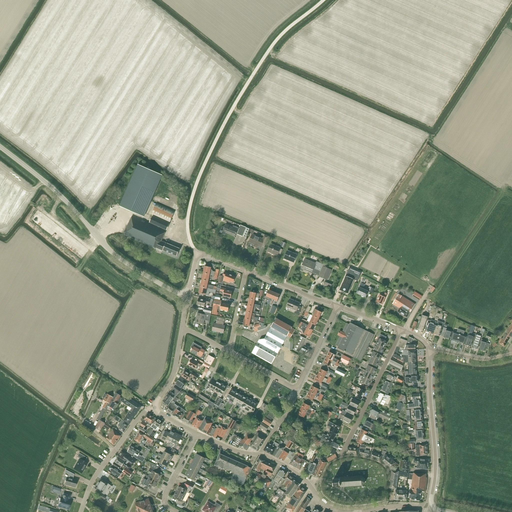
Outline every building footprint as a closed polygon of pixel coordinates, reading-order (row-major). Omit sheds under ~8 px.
[(120,207),(143,217),(161,175),(138,165),(120,207)] [(175,211),(156,203),(151,214),(170,222),(175,211)] [(149,223),(158,226),(157,227),(140,219),(135,217),(132,216),(123,235),(124,235),(156,249),(157,248),(163,251),(163,250),(177,256),(180,249),(161,241),(166,231),(159,228),(159,227),(166,230),(169,224),(152,217),(149,223)] [(239,229),(233,226),(232,227),(226,224),(223,231),(235,236),(236,236),(237,234),(245,238),(249,229),(241,225),(239,229)] [(252,235),(249,242),(261,247),(264,240),(253,235),(252,235)] [(268,252),(277,256),(278,253),(280,255),(282,250),(280,249),(280,247),(271,244),(268,252)] [(297,254),(288,251),(284,259),(294,263),(297,254)] [(312,273),(319,276),(327,280),(331,270),(328,269),(329,266),(316,261),(316,263),(305,259),(301,269),(312,273)] [(213,271),(211,269),(211,267),(205,266),(203,273),(212,275),(215,276),(218,276),(218,273),(219,270),(216,269),(216,272),(213,271)] [(340,290),(348,294),(354,280),(358,281),(361,273),(349,268),(346,276),(340,290)] [(203,273),(202,280),(208,281),(209,278),(211,278),(212,275),(203,273)] [(224,281),(229,283),(230,281),(233,282),(235,277),(226,274),(224,273),(223,275),(225,276),(224,281)] [(209,288),(216,290),(217,290),(217,287),(215,286),(213,286),(209,285),(207,285),(208,281),(202,280),(200,287),(209,288)] [(368,291),(369,292),(372,293),(374,289),(369,287),(367,291),(363,289),(365,284),(362,283),(359,288),(359,287),(358,291),(357,291),(357,292),(357,293),(365,297),(368,291)] [(209,288),(200,287),(199,293),(205,295),(209,295),(209,292),(215,293),(216,290),(209,288)] [(220,291),(224,292),(223,296),(231,298),(232,292),(226,290),(226,289),(221,288),(220,291)] [(266,296),(270,298),(267,303),(270,304),(274,292),(269,290),(266,296)] [(414,295),(421,299),(424,296),(416,291),(414,295)] [(255,300),(258,301),(259,294),(251,292),(249,299),(255,300)] [(272,305),(273,302),(274,300),(277,301),(280,295),(274,292),(270,304),(272,305)] [(382,305),(385,297),(387,294),(382,292),(381,295),(379,295),(376,302),(382,305)] [(392,304),(400,308),(398,312),(407,317),(410,312),(415,304),(399,294),(392,304)] [(229,305),(221,303),(219,303),(220,300),(215,299),(214,303),(217,304),(217,306),(220,307),(220,309),(228,311),(229,305)] [(248,305),(253,307),(260,308),(260,305),(254,304),(255,300),(249,299),(248,305)] [(287,307),(296,310),(295,313),(298,315),(302,307),(298,306),(299,303),(290,299),(287,307)] [(246,312),(255,314),(258,314),(259,312),(252,311),(253,307),(248,305),(246,312)] [(315,309),(311,315),(313,316),(319,319),(322,312),(315,309)] [(208,319),(210,314),(205,312),(204,315),(197,313),(195,323),(203,324),(204,318),(208,319)] [(258,321),(258,318),(254,317),(255,314),(246,312),(245,319),(250,320),(254,321),(258,321)] [(434,334),(436,328),(435,328),(436,325),(435,324),(436,322),(431,320),(430,321),(428,320),(428,317),(422,315),(417,328),(424,331),(427,321),(428,322),(425,331),(431,333),(431,334),(433,335),(434,334)] [(316,325),(319,319),(313,316),(310,322),(316,325)] [(224,319),(221,318),(217,317),(216,324),(214,323),(212,331),(223,333),(225,326),(223,325),(224,319)] [(292,328),(292,327),(276,318),(271,327),(264,339),(259,340),(252,353),(271,364),(280,348),(281,349),(283,346),(282,346),(287,336),(291,337),(295,330),(292,328)] [(249,327),(249,326),(252,327),(253,325),(250,324),(250,320),(245,319),(243,325),(249,327)] [(434,334),(440,336),(443,327),(444,323),(438,321),(436,325),(435,328),(436,328),(434,334)] [(299,325),(302,326),(307,328),(312,331),(316,325),(310,322),(308,326),(305,324),(303,323),(301,322),(299,325)] [(347,323),(342,332),(340,331),(337,335),(340,336),(336,345),(338,346),(337,348),(352,355),(364,330),(350,323),(349,325),(347,323)] [(446,330),(447,329),(443,327),(441,335),(444,336),(444,337),(450,339),(452,331),(446,330)] [(304,335),(309,338),(312,331),(307,328),(304,335)] [(464,344),(465,344),(467,336),(464,335),(465,331),(458,329),(457,333),(453,332),(450,340),(456,342),(457,343),(458,343),(459,343),(464,344)] [(367,331),(361,343),(354,356),(361,360),(374,335),(367,331)] [(479,335),(476,334),(472,347),(478,349),(480,341),(481,341),(482,338),(482,337),(484,332),(480,331),(479,335)] [(468,335),(467,336),(465,344),(465,345),(471,346),(474,337),(471,336),(472,333),(469,332),(468,335)] [(386,337),(380,334),(376,343),(385,348),(387,342),(385,341),(386,337)] [(410,343),(411,343),(413,339),(409,337),(407,341),(404,349),(407,349),(415,349),(415,344),(410,344),(410,343)] [(404,349),(407,341),(400,338),(397,346),(404,349)] [(499,342),(500,343),(499,344),(504,347),(507,342),(503,339),(501,338),(499,342)] [(487,343),(481,341),(478,349),(484,351),(487,343)] [(201,349),(202,348),(193,343),(191,347),(192,348),(191,351),(197,355),(198,353),(202,356),(205,351),(201,349)] [(373,349),(375,350),(378,351),(377,353),(380,355),(381,353),(382,353),(385,348),(376,343),(373,349)] [(375,350),(374,352),(373,351),(371,357),(380,361),(382,356),(380,355),(377,353),(378,351),(375,350)] [(338,360),(334,358),(335,355),(329,352),(326,358),(332,361),(333,361),(336,362),(336,363),(339,364),(340,361),(338,360)] [(209,355),(205,362),(211,365),(214,359),(209,355)] [(368,363),(370,364),(373,365),(372,367),(375,368),(376,366),(377,367),(380,361),(371,357),(368,363)] [(323,363),(330,366),(331,363),(338,367),(339,364),(336,363),(336,362),(333,361),(332,361),(326,358),(323,363)] [(391,358),(388,365),(401,371),(403,367),(405,368),(407,365),(404,364),(391,358)] [(198,364),(199,365),(199,366),(201,367),(202,364),(194,360),(193,361),(191,360),(188,365),(196,369),(198,364)] [(405,375),(416,374),(416,362),(408,363),(408,371),(405,371),(405,375)] [(370,364),(369,366),(368,365),(365,371),(374,375),(377,369),(375,368),(372,367),(373,365),(370,364)] [(321,369),(318,375),(324,378),(327,372),(321,369)] [(191,377),(197,381),(199,377),(192,373),(191,375),(185,371),(181,376),(189,381),(190,381),(191,380),(190,380),(191,377)] [(365,371),(363,376),(372,381),(374,375),(365,371)] [(390,371),(389,372),(386,379),(393,382),(394,380),(395,380),(396,377),(394,376),(395,374),(390,371)] [(91,373),(81,389),(83,390),(90,378),(92,379),(94,375),(91,373)] [(321,384),(324,378),(318,375),(315,380),(321,384)] [(360,382),(369,386),(372,381),(363,376),(360,382)] [(212,378),(206,389),(209,390),(210,387),(215,390),(220,382),(212,378)] [(185,384),(179,379),(175,385),(181,390),(185,384)] [(391,389),(393,384),(386,380),(383,385),(391,389)] [(219,396),(221,397),(227,387),(220,382),(215,390),(220,393),(219,396)] [(391,389),(383,385),(380,391),(388,394),(391,389)] [(172,400),(173,401),(176,396),(181,390),(175,386),(173,389),(171,392),(169,395),(168,394),(163,401),(168,405),(172,400)] [(318,393),(316,393),(318,389),(312,386),(309,392),(317,396),(318,393)] [(354,392),(357,394),(356,396),(361,399),(365,391),(360,388),(359,388),(357,387),(354,392)] [(232,389),(226,400),(228,401),(230,398),(235,401),(239,393),(232,389)] [(313,401),(314,397),(316,398),(317,396),(309,392),(306,398),(313,401)] [(389,396),(380,392),(375,401),(384,405),(389,396)] [(120,397),(121,396),(116,393),(107,407),(113,411),(118,404),(117,404),(121,398),(120,397)] [(195,397),(188,393),(185,398),(192,402),(195,397)] [(237,402),(242,405),(246,397),(239,393),(235,401),(233,404),(235,405),(237,402)] [(200,394),(198,396),(207,402),(209,400),(200,394)] [(403,395),(400,394),(397,399),(400,400),(399,402),(404,404),(406,405),(405,396),(403,395)] [(411,395),(412,400),(412,404),(407,404),(408,409),(421,408),(420,394),(411,395)] [(104,400),(108,402),(107,404),(106,403),(103,408),(106,409),(108,405),(109,405),(110,403),(113,398),(107,395),(104,400)] [(141,406),(133,401),(124,395),(120,401),(131,408),(130,409),(123,420),(129,424),(141,406)] [(176,397),(173,401),(172,400),(171,401),(172,402),(166,410),(172,415),(178,406),(174,403),(178,399),(176,397)] [(197,397),(193,403),(200,406),(203,401),(197,397)] [(218,407),(222,400),(218,397),(214,404),(218,407)] [(252,415),(258,404),(246,397),(242,405),(240,408),(252,415)] [(358,405),(359,405),(360,404),(360,403),(360,402),(351,398),(351,399),(352,399),(349,405),(357,409),(358,405)] [(347,410),(346,410),(345,411),(354,415),(356,410),(349,406),(348,406),(348,405),(342,402),(341,404),(344,405),(348,407),(347,410)] [(308,409),(310,406),(304,403),(301,409),(313,415),(315,412),(312,411),(308,409)] [(181,420),(184,414),(186,411),(178,406),(176,409),(172,415),(181,420)] [(97,419),(100,421),(106,410),(103,408),(97,419)] [(380,412),(372,408),(369,414),(370,415),(369,417),(375,420),(375,419),(376,420),(379,415),(389,420),(391,417),(380,412)] [(304,418),(306,414),(312,418),(313,415),(301,409),(298,415),(304,418)] [(414,409),(414,412),(415,419),(415,421),(422,421),(421,409),(414,409)] [(185,415),(181,420),(189,425),(189,424),(192,419),(195,414),(190,411),(187,416),(185,415)] [(338,418),(343,421),(343,420),(350,423),(353,417),(346,413),(347,412),(343,411),(341,415),(340,414),(338,418)] [(146,430),(144,429),(147,424),(150,426),(155,418),(147,414),(138,429),(144,433),(146,430)] [(120,419),(121,418),(117,415),(116,416),(114,418),(119,422),(119,421),(120,422),(118,425),(121,427),(119,429),(123,433),(129,425),(120,419)] [(203,421),(196,417),(194,420),(192,419),(189,424),(191,425),(198,429),(203,421)] [(156,418),(150,427),(152,427),(151,429),(150,428),(147,434),(150,435),(154,429),(158,431),(160,428),(163,423),(156,418)] [(272,422),(265,418),(263,422),(269,426),(272,422)] [(213,423),(214,421),(212,419),(210,422),(205,419),(199,429),(206,433),(211,425),(213,423)] [(231,419),(227,427),(232,429),(236,422),(231,419)] [(95,428),(100,431),(105,423),(100,420),(95,428)] [(374,424),(366,420),(363,425),(371,429),(374,424)] [(331,428),(327,436),(324,434),(322,437),(332,443),(335,436),(336,437),(338,432),(338,431),(340,427),(329,421),(327,426),(331,428)] [(423,429),(422,421),(415,421),(416,429),(423,429)] [(113,427),(106,422),(103,426),(110,431),(113,427)] [(252,443),(250,446),(258,451),(266,438),(257,432),(258,429),(260,427),(254,424),(254,423),(249,431),(250,431),(254,434),(257,436),(252,443)] [(262,423),(260,426),(266,431),(269,427),(262,423)] [(212,436),(218,426),(216,425),(214,427),(211,425),(206,433),(212,436)] [(221,429),(218,427),(213,436),(221,441),(227,429),(222,426),(221,429)] [(114,445),(121,436),(113,429),(106,439),(114,445)] [(368,432),(362,429),(356,441),(362,444),(363,441),(366,442),(369,444),(372,438),(366,435),(368,432)] [(413,430),(411,430),(410,430),(408,430),(408,433),(414,433),(414,434),(416,434),(417,440),(424,440),(423,429),(416,429),(416,430),(413,430)] [(162,439),(163,440),(166,441),(167,439),(170,441),(168,445),(170,446),(172,442),(177,433),(171,430),(169,433),(166,431),(162,437),(162,439)] [(145,441),(143,440),(144,438),(143,437),(144,435),(139,432),(135,440),(141,444),(139,445),(142,447),(143,445),(145,441)] [(172,442),(175,444),(173,447),(176,449),(178,445),(177,444),(182,436),(177,433),(172,442)] [(147,439),(146,441),(150,444),(154,439),(146,434),(144,437),(147,439)] [(247,450),(250,446),(252,443),(250,442),(253,438),(247,434),(242,442),(241,444),(239,446),(247,450)] [(232,440),(233,441),(231,444),(238,448),(239,446),(243,439),(234,435),(231,440),(232,440)] [(403,448),(407,438),(403,436),(398,445),(403,448)] [(328,446),(328,445),(331,446),(337,449),(340,444),(333,441),(332,444),(330,443),(321,438),(320,442),(328,446)] [(273,445),(268,442),(263,450),(272,455),(277,447),(279,445),(279,444),(274,442),(273,445)] [(279,444),(279,445),(277,447),(272,455),(278,458),(286,446),(283,445),(283,446),(281,445),(282,443),(281,442),(279,444)] [(417,456),(421,456),(428,455),(427,444),(416,445),(417,456)] [(142,457),(143,456),(139,454),(141,451),(134,447),(131,445),(129,450),(128,452),(134,455),(133,456),(140,460),(142,457)] [(372,448),(366,446),(366,448),(365,450),(364,456),(369,457),(372,448)] [(382,455),(373,452),(374,450),(373,450),(372,452),(370,457),(380,461),(382,455)] [(399,465),(396,463),(385,454),(386,452),(383,450),(381,454),(384,455),(381,462),(391,470),(393,467),(396,469),(399,465)] [(127,454),(122,451),(118,456),(125,461),(125,462),(122,465),(125,468),(129,470),(135,461),(127,454)] [(164,451),(162,455),(159,453),(158,455),(161,457),(170,462),(173,456),(164,451)] [(288,453),(284,451),(279,458),(284,461),(286,457),(288,453)] [(292,453),(290,451),(288,453),(286,457),(292,460),(296,454),(293,452),(292,453)] [(292,460),(290,463),(290,464),(300,470),(300,469),(305,461),(302,459),(303,456),(297,453),(297,452),(296,454),(292,460)] [(314,454),(310,452),(305,461),(309,463),(314,454)] [(88,463),(84,461),(85,461),(87,458),(79,453),(77,456),(80,458),(74,469),(82,473),(88,463)] [(208,462),(210,463),(211,461),(209,460),(205,458),(196,454),(194,459),(202,464),(203,463),(204,460),(208,462)] [(231,480),(243,485),(246,479),(251,468),(248,467),(248,466),(220,454),(216,461),(217,461),(214,467),(219,470),(220,468),(223,469),(223,468),(229,471),(229,470),(234,472),(234,473),(231,480)] [(309,474),(311,475),(312,474),(312,475),(313,475),(315,470),(317,465),(313,463),(316,457),(313,455),(309,463),(310,464),(306,472),(309,473),(309,474)] [(118,457),(112,465),(118,469),(120,466),(121,466),(122,465),(125,462),(125,461),(118,457)] [(156,459),(155,461),(159,463),(159,462),(167,467),(170,462),(161,457),(160,460),(156,459)] [(266,471),(265,473),(271,476),(276,466),(259,458),(253,469),(259,472),(260,468),(266,471)] [(205,467),(204,469),(207,470),(209,466),(206,465),(203,463),(202,464),(194,459),(191,465),(200,469),(201,465),(205,467)] [(319,462),(320,462),(316,470),(315,470),(313,475),(319,478),(327,462),(320,459),(319,462)] [(417,468),(427,469),(428,468),(428,466),(428,465),(428,460),(418,459),(418,460),(414,459),(414,463),(418,463),(417,468)] [(403,471),(402,471),(408,472),(410,461),(404,461),(401,460),(399,470),(403,471)] [(199,471),(205,474),(206,472),(200,469),(191,465),(188,470),(197,474),(199,471)] [(124,473),(130,477),(129,478),(131,479),(134,475),(132,474),(133,473),(129,470),(125,468),(123,471),(119,469),(118,470),(112,466),(108,471),(119,478),(122,473),(123,474),(124,473)] [(151,467),(148,471),(151,473),(149,477),(157,481),(158,479),(159,478),(161,476),(160,475),(156,473),(157,470),(151,467)] [(276,474),(273,479),(268,487),(271,489),(273,485),(273,484),(275,481),(279,483),(282,478),(283,479),(287,473),(280,469),(276,474)] [(77,481),(72,479),(73,477),(72,477),(73,474),(66,470),(63,479),(66,480),(64,484),(72,487),(72,486),(75,487),(77,481)] [(188,470),(185,475),(194,480),(196,476),(199,478),(199,479),(203,482),(205,478),(201,476),(197,474),(188,470)] [(391,470),(389,488),(396,489),(399,471),(391,470)] [(254,477),(254,476),(253,477),(254,478),(258,481),(261,476),(257,473),(254,477)] [(411,500),(420,501),(421,491),(425,492),(427,477),(426,477),(426,474),(413,473),(413,474),(410,473),(409,479),(412,480),(411,489),(410,489),(409,498),(411,498),(411,500)] [(287,481),(284,485),(289,488),(294,480),(295,479),(288,474),(284,480),(287,481)] [(362,476),(340,477),(340,478),(334,479),(334,486),(340,485),(341,487),(362,485),(365,482),(365,478),(362,476)] [(147,481),(143,478),(141,483),(148,487),(150,484),(154,486),(155,486),(156,484),(156,483),(157,481),(149,477),(147,481)] [(207,483),(205,485),(210,487),(213,482),(206,478),(204,481),(207,483)] [(101,479),(95,488),(104,494),(108,488),(110,485),(101,479)] [(266,479),(263,484),(266,486),(265,488),(266,489),(271,482),(266,479)] [(280,500),(282,502),(286,495),(290,498),(300,485),(294,480),(280,500)] [(178,490),(177,492),(188,498),(190,493),(189,493),(191,489),(192,489),(194,485),(186,481),(184,485),(185,486),(184,488),(180,486),(180,487),(179,486),(177,489),(178,490)] [(297,491),(289,503),(296,508),(307,491),(300,486),(297,491)] [(407,491),(395,490),(395,499),(406,500),(407,491)] [(184,507),(186,503),(185,502),(188,498),(177,492),(176,494),(175,495),(173,497),(174,498),(178,500),(177,503),(182,506),(184,507)] [(69,510),(71,501),(69,500),(71,495),(64,493),(62,498),(61,498),(58,507),(69,510)] [(300,506),(301,506),(296,511),(302,511),(305,509),(311,500),(307,497),(300,506)] [(152,511),(149,499),(135,503),(138,511),(152,511)] [(205,511),(206,511),(212,511),(213,511),(217,511),(221,506),(216,502),(214,505),(208,502),(205,507),(204,507),(202,510),(205,511)] [(292,511),(296,508),(289,503),(282,511),(285,511),(286,510),(287,509),(291,511),(292,511)]
